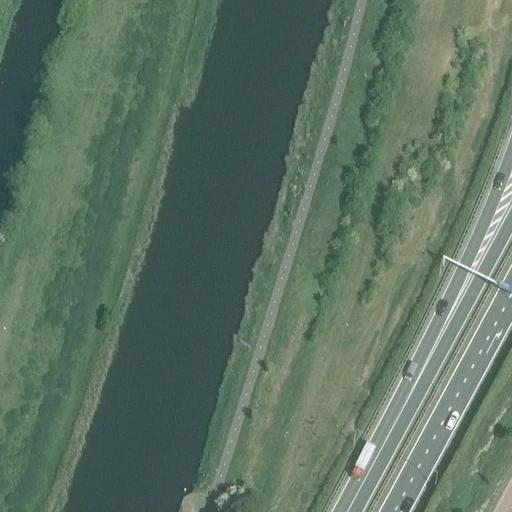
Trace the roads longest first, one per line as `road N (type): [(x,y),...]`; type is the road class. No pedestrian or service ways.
road 1 (primary): [(394,511),(511,293)]
road 2 (primary): [(511,149),(425,370)]
road 3 (primary): [(511,215),(425,370)]
road 4 (primary): [(425,370),(347,511)]
